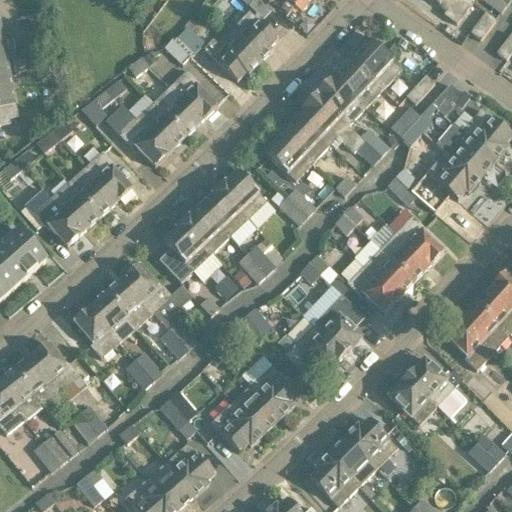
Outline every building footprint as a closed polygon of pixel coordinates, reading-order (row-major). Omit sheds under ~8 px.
[(257,1),(256,0),(237,0),(248,10),(257,1)] [(294,10),(301,0),(286,0),(278,11),(287,17),(293,10),(294,10)] [(301,0),(294,10),(301,16),(312,0),(320,0),(324,3),(326,0),(301,0)] [(473,7),(470,6),(462,0),(424,0),(446,16),(443,19),(456,29),(473,7)] [(500,18),(507,9),(496,0),(478,0),(478,1),(500,18)] [(511,0),(496,0),(507,9),(511,2),(511,0)] [(143,17),(153,14),(150,5),(140,9),(143,17)] [(228,38),(259,68),(271,55),(269,53),(277,44),(248,17),(228,38)] [(480,45),(495,26),(484,18),(470,38),(480,45)] [(174,46),(190,61),(199,52),(183,36),(174,46)] [(247,80),(259,68),(228,38),(218,49),(213,44),(203,54),(236,87),(245,78),(247,80)] [(511,39),(511,38),(496,58),(505,65),(511,56),(511,39)] [(410,50),(398,41),(391,50),(403,59),(410,50)] [(182,70),(190,61),(174,46),(166,54),(182,70)] [(352,65),(383,94),(400,76),(370,46),(352,65)] [(0,70),(8,69),(5,55),(0,55),(0,70)] [(142,63),(148,71),(155,65),(149,57),(142,63)] [(147,71),(142,64),(141,65),(139,63),(128,72),(136,81),(147,72),(146,71),(147,71)] [(365,113),(383,94),(352,65),(334,83),(333,81),(332,82),(365,113)] [(8,69),(0,70),(0,129),(10,128),(9,123),(18,121),(16,109),(8,69)] [(201,127),(216,112),(195,90),(198,88),(186,76),(169,93),(181,105),(180,106),(201,127)] [(425,80),(406,101),(415,109),(434,88),(425,80)] [(347,131),(348,131),(365,113),(332,82),(315,100),(347,131)] [(105,95),(112,104),(126,94),(119,84),(105,95)] [(450,89),(430,109),(436,114),(443,120),(461,99),(450,89)] [(185,142),(201,127),(180,106),(181,105),(169,93),(152,109),(185,142)] [(100,113),(112,104),(105,95),(93,104),(100,113)] [(360,142),(348,131),(347,131),(315,100),(297,119),(330,150),(331,149),(337,142),(353,157),(355,155),(372,171),(380,163),(360,143),(360,142)] [(94,132),(107,120),(100,113),(93,104),(85,110),(86,111),(81,116),(94,132)] [(422,117),(428,123),(436,114),(430,109),(430,108),(422,117)] [(169,157),(185,142),(152,109),(136,125),(147,137),(149,136),(169,157)] [(400,143),(420,121),(409,112),(390,133),(400,143)] [(480,115),(462,136),(496,165),(506,153),(504,150),(511,141),(480,115)] [(312,169),(330,150),(297,119),(296,120),(298,121),(281,139),(312,169)] [(420,121),(400,143),(409,151),(428,130),(420,121)] [(154,172),(169,157),(149,136),(147,137),(136,125),(119,141),(130,153),(133,151),(154,172)] [(51,137),(59,146),(72,135),(65,126),(51,137)] [(494,167),(496,165),(462,136),(453,129),(435,149),(445,157),(479,185),(480,184),(479,184),(493,166),(494,167)] [(360,143),(380,163),(389,154),(368,134),(360,142),(360,143)] [(43,158),(59,146),(51,137),(36,148),(43,158)] [(310,171),(312,169),(281,139),(263,158),(294,187),(302,179),(310,171)] [(14,165),(22,175),(35,164),(28,155),(14,165)] [(95,186),(115,209),(131,194),(111,172),(114,169),(103,157),(85,173),(96,185),(95,186)] [(467,199),(479,185),(445,157),(426,180),(457,205),(465,196),(467,199)] [(10,184),(22,175),(14,165),(3,174),(10,184)] [(99,223),(115,209),(95,186),(96,185),(85,173),(67,188),(99,223)] [(22,175),(16,179),(27,191),(32,186),(22,175)] [(218,194),(247,225),(249,224),(266,208),(237,176),(218,194)] [(274,180),(269,185),(282,197),(287,192),(274,180)] [(343,202),(354,190),(345,182),(334,194),(343,202)] [(407,211),(415,203),(394,183),(386,192),(407,211)] [(82,237),(99,223),(67,188),(50,203),(61,216),(63,215),(82,237)] [(247,226),(247,225),(218,194),(199,212),(229,243),(231,241),(247,226)] [(286,203),(307,223),(315,214),(294,195),(286,203)] [(61,216),(50,203),(33,219),(43,232),(46,229),(66,252),(82,237),(63,215),(61,216)] [(298,232),(307,223),(286,203),(277,212),(298,232)] [(210,260),(229,243),(199,212),(181,229),(210,260)] [(342,220),(354,232),(363,223),(351,212),(342,220)] [(346,241),(347,239),(354,232),(342,220),(334,229),(335,230),(346,241)] [(406,251),(428,272),(443,257),(421,236),(424,233),(412,222),(395,239),(407,251),(406,251)] [(170,254),(158,265),(180,289),(210,260),(181,229),(162,247),(170,254)] [(0,249),(0,306),(46,265),(18,234),(0,249)] [(413,288),(428,272),(406,251),(407,251),(395,239),(379,255),(413,288)] [(271,249),(265,243),(255,252),(261,258),(271,249)] [(247,260),(266,281),(275,273),(273,271),(261,258),(255,252),(247,260)] [(413,288),(379,255),(363,272),(375,284),(376,283),(398,304),(413,288)] [(257,289),(266,281),(247,260),(238,268),(257,289)] [(308,269),(319,280),(328,272),(316,261),(308,269)] [(168,334),(187,357),(196,349),(171,320),(192,303),(181,291),(170,301),(160,290),(158,292),(138,269),(121,284),(141,307),(143,305),(153,318),(154,317),(169,334),(168,334)] [(319,280),(328,288),(336,279),(328,271),(328,272),(319,280)] [(383,319),(398,304),(376,283),(375,284),(363,272),(346,289),(359,301),(361,298),(383,319)] [(243,293),(250,286),(239,274),(232,281),(243,293)] [(511,313),(511,312),(511,286),(503,278),(489,294),(511,314),(511,313)] [(225,304),(238,292),(229,283),(216,295),(225,304)] [(136,333),(153,318),(143,305),(141,307),(121,284),(105,298),(136,333)] [(508,342),(511,337),(511,312),(511,313),(511,314),(489,294),(474,310),(508,342)] [(122,345),(136,333),(105,298),(89,312),(108,335),(107,336),(118,348),(122,345)] [(343,361),(361,342),(352,334),(363,323),(341,301),(312,331),(343,361)] [(219,314),(208,302),(199,311),(210,322),(219,314)] [(493,359),(508,342),(474,310),(459,326),(481,346),(480,347),(493,359)] [(112,354),(118,348),(107,336),(108,335),(89,312),(72,327),(92,349),(89,352),(100,364),(103,361),(112,354)] [(244,322),(264,343),(273,335),(253,313),(244,322)] [(255,351),(264,343),(244,322),(236,330),(255,351)] [(463,365),(476,377),(493,359),(480,347),(481,346),(459,326),(444,341),(466,362),(463,365)] [(343,361),(312,331),(295,349),(283,361),(284,362),(295,372),(306,383),(317,372),(325,380),(343,361)] [(178,365),(187,357),(168,334),(159,342),(178,365)] [(50,383),(60,396),(65,392),(76,384),(79,382),(68,369),(65,371),(47,348),(30,361),(48,385),(50,383)] [(215,370),(225,362),(214,350),(205,358),(215,370)] [(134,366),(153,387),(162,379),(143,358),(134,366)] [(42,411),(44,409),(60,396),(50,383),(48,385),(30,361),(13,375),(42,411)] [(277,370),(287,380),(295,372),(284,362),(277,370)] [(436,412),(453,393),(454,392),(424,363),(405,382),(436,412)] [(144,395),(153,387),(134,366),(124,374),(144,395)] [(250,390),(281,423),(293,411),(291,408),(300,400),(271,370),(250,390)] [(24,425),(42,411),(13,375),(0,384),(0,393),(15,412),(14,412),(24,425)] [(419,430),(436,412),(405,382),(387,401),(410,423),(411,422),(419,430)] [(280,424),(281,423),(250,390),(231,408),(262,440),(263,439),(279,423),(280,424)] [(0,433),(5,440),(24,425),(14,412),(15,412),(0,393),(0,433)] [(168,405),(187,427),(197,419),(177,397),(168,405)] [(178,435),(187,427),(168,405),(159,413),(178,435)] [(250,452),(262,440),(231,408),(210,428),(238,458),(247,450),(250,452)] [(79,419),(97,441),(107,434),(89,411),(79,419)] [(88,449),(97,441),(79,419),(69,426),(88,449)] [(345,443),(376,474),(397,454),(368,424),(360,433),(357,430),(345,443)] [(139,439),(131,429),(118,439),(126,449),(139,439)] [(52,441),(54,438),(50,434),(46,437),(44,434),(41,437),(43,440),(42,440),(46,444),(51,440),(52,441)] [(76,457),(58,435),(54,438),(52,441),(69,463),(76,457)] [(400,451),(405,445),(399,439),(394,444),(400,451)] [(42,448),(60,471),(70,463),(69,463),(52,441),(51,440),(42,448)] [(475,449),(496,469),(504,460),(483,440),(475,449)] [(359,492),(376,474),(345,443),(344,444),(329,460),(328,459),(327,460),(359,492)] [(51,478),(60,471),(42,448),(33,456),(51,478)] [(165,468),(195,501),(208,490),(206,487),(215,479),(187,449),(165,468)] [(488,477),(496,469),(475,449),(467,458),(488,477)] [(337,511),(342,507),(359,492),(327,460),(315,473),(317,475),(308,484),(336,511),(337,511)] [(194,502),(195,501),(165,468),(147,485),(170,511),(181,511),(193,502),(194,502)] [(92,491),(93,490),(101,483),(94,474),(85,482),(92,491)] [(93,511),(103,504),(93,490),(92,491),(85,482),(75,489),(93,511)] [(170,511),(147,485),(124,504),(130,511),(170,511)] [(48,511),(55,507),(47,498),(35,508),(37,511),(48,511)]
